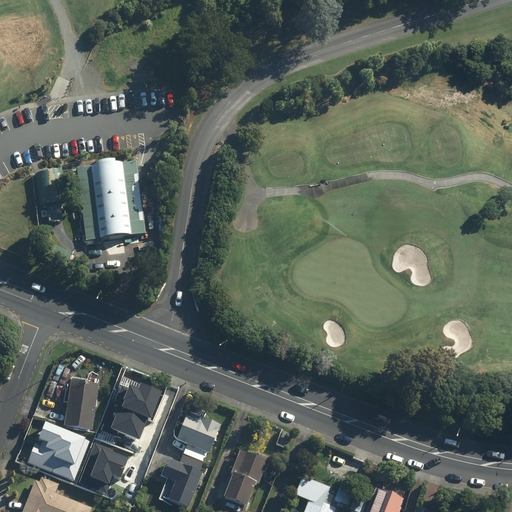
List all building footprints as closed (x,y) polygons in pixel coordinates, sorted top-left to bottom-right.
[(135,161),(76,169),(86,242),(144,234),(135,161)] [(36,174),(38,206),(62,204),(60,172),(36,174)] [(97,386),(70,382),(63,429),(90,433),(97,386)] [(150,397),(126,388),(125,395),(112,390),(94,436),(130,450),(150,397)] [(179,466),(168,462),(162,479),(174,484),(167,503),(188,511),(202,474),(200,473),(206,454),(209,455),(219,426),(185,414),(175,443),(186,447),(179,466)] [(83,446),(33,427),(28,440),(39,445),(37,449),(30,447),(23,465),(70,484),(83,446)] [(109,450),(92,444),(79,483),(100,489),(103,480),(112,483),(119,463),(106,459),(109,450)] [(239,452),(223,502),(222,507),(232,510),(233,505),(246,509),(254,484),(258,485),(266,461),(239,452)] [(329,490),(299,478),(292,496),(309,502),(304,511),(334,511),(335,510),(323,505),(329,490)] [(54,496),(58,486),(41,479),(39,484),(34,482),(23,511),(90,511),(91,510),(54,496)] [(397,511),(402,502),(375,491),(366,511),(397,511)]
